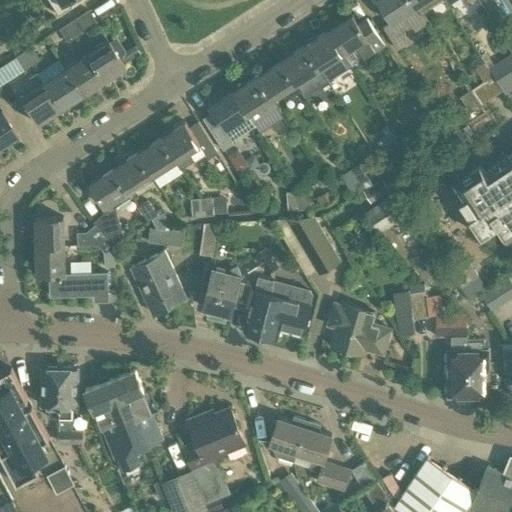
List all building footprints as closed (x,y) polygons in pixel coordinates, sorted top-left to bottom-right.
[(428,26),(411,0),(377,0),(391,21),(383,26),(396,46),(408,39),(406,32),(411,29),(416,34),(428,26)] [(411,0),(428,26),(429,25),(422,14),(444,0),(411,0)] [(89,8),(64,24),(73,38),(98,22),(89,8)] [(328,28),(344,52),(358,42),(362,47),(365,50),(369,51),(373,50),(385,42),(368,15),(359,21),(353,12),(328,28)] [(73,38),(64,24),(57,29),(66,43),(73,38)] [(344,52),(328,28),(305,43),(320,67),(344,52)] [(0,34),(0,50),(11,44),(3,32),(0,34)] [(107,41),(85,55),(101,82),(124,67),(121,64),(116,55),(107,41)] [(305,43),(281,59),(300,91),(312,83),(316,90),(329,81),(320,67),(305,43)] [(32,46),(23,51),(32,65),(40,59),(32,46)] [(32,65),(23,51),(14,57),(23,71),(32,65)] [(121,64),(127,60),(121,52),(116,55),(121,64)] [(101,82),(85,55),(63,69),(79,96),(101,82)] [(300,91),(281,59),(257,75),(278,107),(278,106),(273,98),(283,91),(288,99),(300,91)] [(467,91),(478,108),(491,99),(491,97),(503,90),(496,80),(484,61),(474,68),(482,81),(480,82),(467,91)] [(79,96),(63,69),(41,83),(58,110),(79,96)] [(58,110),(41,83),(34,74),(22,81),(29,91),(19,98),(35,124),(58,110)] [(257,75),(233,90),(254,122),(278,107),(257,75)] [(254,122),(233,90),(208,106),(212,112),(202,118),(224,151),(236,143),(232,137),(254,122)] [(478,108),(467,91),(459,96),(470,113),(478,108)] [(0,144),(16,135),(17,135),(0,108),(0,144)] [(185,121),(161,137),(176,161),(177,162),(176,163),(180,169),(194,160),(189,152),(200,146),(208,159),(218,152),(198,121),(189,127),(185,121)] [(409,133),(417,146),(431,137),(423,124),(409,133)] [(408,132),(398,138),(407,153),(417,147),(417,146),(409,133),(408,132)] [(176,161),(161,137),(137,152),(152,176),(176,161)] [(407,153),(398,138),(388,144),(397,160),(407,153)] [(137,152),(113,167),(128,191),(129,191),(152,176),(137,152)] [(497,223),(508,240),(511,236),(511,152),(484,171),(480,165),(455,182),(465,197),(468,195),(479,211),(469,217),(481,236),(490,230),(489,228),(497,223)] [(359,164),(350,170),(359,185),(369,180),(359,164)] [(128,191),(113,167),(88,183),(104,207),(106,210),(93,221),(114,244),(123,235),(122,234),(115,206),(132,196),(129,191),(128,191)] [(359,185),(350,170),(340,176),(349,191),(359,185)] [(388,191),(381,179),(364,191),(371,202),(388,191)] [(298,208),(298,189),(286,190),(286,208),(298,208)] [(310,208),(309,189),(298,189),(298,208),(310,208)] [(318,197),(323,205),(334,198),(329,190),(318,197)] [(395,193),(364,213),(377,233),(408,213),(395,193)] [(201,216),(201,197),(190,197),(190,216),(201,216)] [(201,197),(201,216),(214,216),(214,197),(201,197)] [(151,220),(158,215),(147,199),(137,206),(147,221),(151,220)] [(184,232),(172,230),(163,213),(158,216),(158,215),(151,220),(156,229),(149,228),(147,242),(183,246),(184,232)] [(36,245),(64,245),(62,217),(35,217),(36,245)] [(114,244),(93,221),(95,223),(86,231),(77,231),(77,245),(96,244),(102,248),(102,252),(114,244)] [(333,262),(304,221),(279,225),(314,275),(333,262)] [(214,223),(204,224),(199,253),(214,255),(218,230),(214,223)] [(115,263),(114,244),(102,252),(104,264),(115,263)] [(65,269),(64,245),(36,245),(37,275),(49,274),(50,295),(108,292),(107,271),(79,272),(79,268),(65,269)] [(262,264),(271,258),(265,249),(257,255),(256,253),(240,264),(246,272),(261,262),(262,264)] [(164,251),(130,268),(152,313),(185,297),(164,251)] [(461,286),(478,274),(467,257),(450,269),(461,286)] [(271,258),(262,264),(268,273),(277,267),(271,258)] [(201,308),(208,310),(206,318),(223,323),(226,314),(231,316),(241,276),(212,269),(201,308)] [(491,309),(511,295),(511,282),(509,278),(482,295),(491,309)] [(261,335),(274,283),(268,281),(266,286),(256,283),(244,330),(261,335)] [(251,285),(241,282),(235,306),(245,309),(251,285)] [(274,283),(261,335),(276,340),(279,328),(301,334),(309,297),(306,292),(274,283)] [(408,287),(409,291),(409,294),(424,292),(423,285),(408,287)] [(409,294),(412,320),(427,318),(424,292),(409,294)] [(363,349),(366,350),(382,355),(389,331),(371,324),(374,313),(344,304),(331,345),(361,355),(363,349)] [(466,316),(451,317),(451,336),(466,336),(466,316)] [(450,336),(451,336),(451,317),(435,317),(435,337),(444,336),(450,336)] [(450,352),(447,352),(449,397),(468,397),(467,341),(466,336),(451,336),(450,336),(450,352)] [(482,340),(467,341),(468,397),(488,396),(487,351),(482,351),(482,340)] [(511,351),(502,353),(504,374),(511,372),(511,351)] [(0,451),(17,483),(39,471),(33,460),(48,452),(43,441),(49,438),(32,405),(25,409),(21,402),(28,398),(11,367),(0,373),(0,451)] [(59,419),(61,367),(44,367),(44,377),(38,377),(37,391),(44,391),(43,405),(49,406),(49,418),(59,419)] [(59,419),(59,429),(68,429),(70,429),(70,406),(77,407),(78,368),(61,367),(59,419)] [(137,417),(150,411),(142,391),(144,390),(134,368),(85,390),(101,427),(135,413),(137,417)] [(197,441),(183,447),(192,468),(217,458),(226,454),(232,456),(241,453),(243,448),(241,443),(245,442),(230,407),(206,417),(204,413),(188,420),(197,441)] [(135,413),(101,427),(116,460),(119,459),(124,470),(139,464),(134,452),(163,439),(150,411),(137,417),(135,413)] [(296,453),(307,421),(294,416),(292,422),(278,417),(269,444),(296,453)] [(323,461),(331,435),(318,431),(320,425),(307,421),(296,453),(313,458),(309,469),(320,472),(317,482),(344,491),(351,470),(323,461)] [(70,429),(68,429),(68,443),(82,444),(83,429),(70,429)] [(464,511),(473,511),(474,511),(476,511),(511,511),(511,476),(487,466),(477,488),(427,456),(394,507),(401,511),(462,511),(463,511),(464,511)] [(57,493),(74,484),(65,466),(47,476),(57,493)] [(358,475),(364,485),(375,479),(368,468),(358,475)] [(201,491),(192,469),(160,481),(171,511),(205,511),(209,510),(204,498),(201,491)] [(369,488),(376,500),(389,493),(382,481),(369,488)] [(298,482),(296,484),(286,491),(301,511),(318,511),(320,511),(298,482)] [(219,497),(206,502),(210,511),(223,506),(219,497)] [(0,511),(17,511),(12,501),(0,507),(0,511)] [(393,511),(394,511),(385,501),(370,511),(393,511)] [(343,511),(340,507),(337,502),(320,511),(343,511)]
